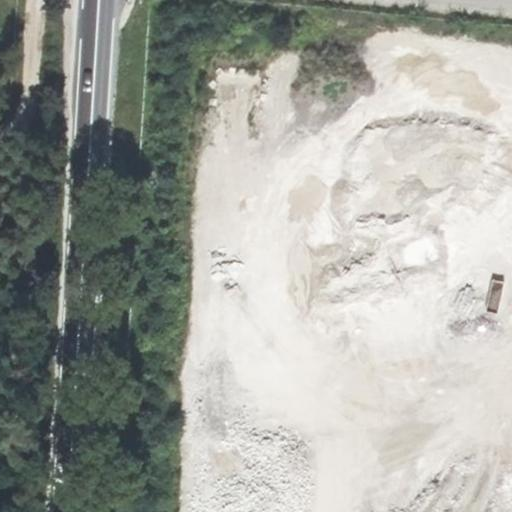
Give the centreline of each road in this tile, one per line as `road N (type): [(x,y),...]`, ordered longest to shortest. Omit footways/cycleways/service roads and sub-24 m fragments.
road 1 (secondary): [(70,511),(100,0)]
road 2 (track): [(295,511),(482,243),(511,163)]
